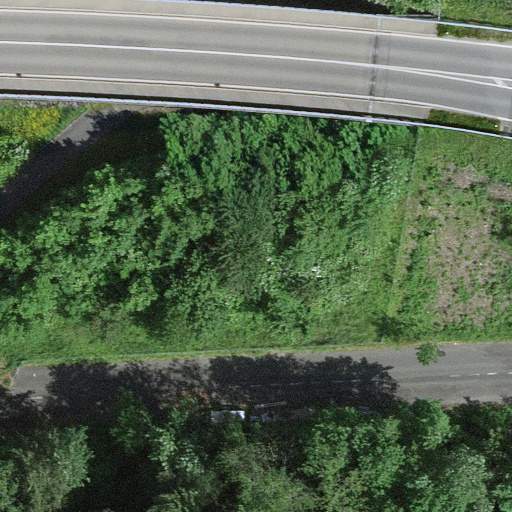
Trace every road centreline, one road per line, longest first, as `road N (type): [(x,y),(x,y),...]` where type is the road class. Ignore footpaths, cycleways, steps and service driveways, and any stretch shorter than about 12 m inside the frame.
road 1 (unknown): [(511,372),(14,408)]
road 2 (primary): [(0,43),(374,65)]
road 3 (primary): [(511,84),(374,65)]
